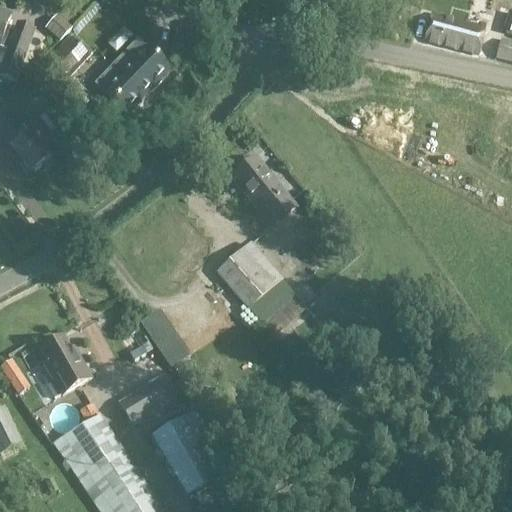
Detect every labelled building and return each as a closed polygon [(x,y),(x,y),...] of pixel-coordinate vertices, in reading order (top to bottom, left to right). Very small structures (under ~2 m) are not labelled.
[(15,32),(7,29),(11,18),(0,13),(0,50),(7,53),(0,70),(0,80),(16,87),(36,33),(17,26),(15,32)] [(480,28),(433,15),(426,42),(479,56),(487,28),(481,26),(480,28)] [(45,32),(59,45),(72,31),(57,18),(45,32)] [(67,38),(33,72),(75,112),(88,98),(69,81),(90,60),(67,38)] [(511,43),(502,42),(497,61),(511,64),(511,43)] [(171,75),(139,45),(98,88),(130,118),(171,75)] [(17,139),(22,145),(12,152),(31,177),(51,162),(39,146),(50,137),(39,122),(17,139)] [(297,211),(257,161),(232,181),(272,231),(297,211)] [(343,236),(327,216),(318,224),(326,234),(329,231),(337,241),(343,236)] [(296,300),(246,242),(231,255),(235,261),(216,277),(263,330),(296,300)] [(41,354),(57,380),(53,382),(62,397),(90,380),(73,350),(70,352),(64,341),(41,354)] [(0,371),(0,377),(17,402),(29,394),(10,365),(0,371)] [(172,377),(119,407),(132,430),(149,421),(152,427),(169,417),(170,418),(184,410),(179,401),(184,398),(172,377)] [(0,457),(1,460),(23,448),(3,411),(0,412),(0,457)] [(150,443),(188,502),(233,473),(195,414),(150,443)] [(160,511),(100,419),(60,446),(102,511),(160,511)]
